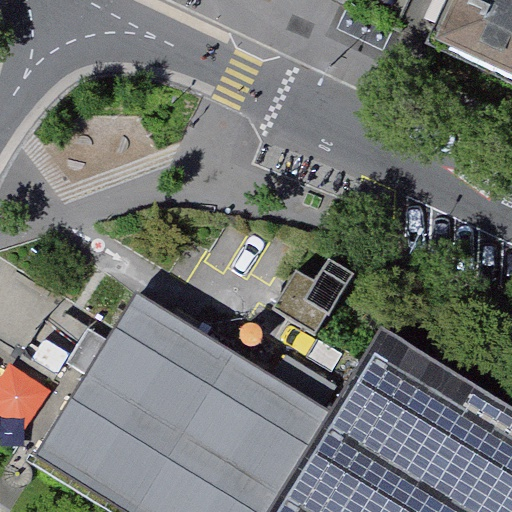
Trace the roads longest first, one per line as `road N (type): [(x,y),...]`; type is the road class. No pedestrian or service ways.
road 1 (residential): [(511,202),(64,1)]
road 2 (residential): [(64,1),(29,78),(0,117)]
